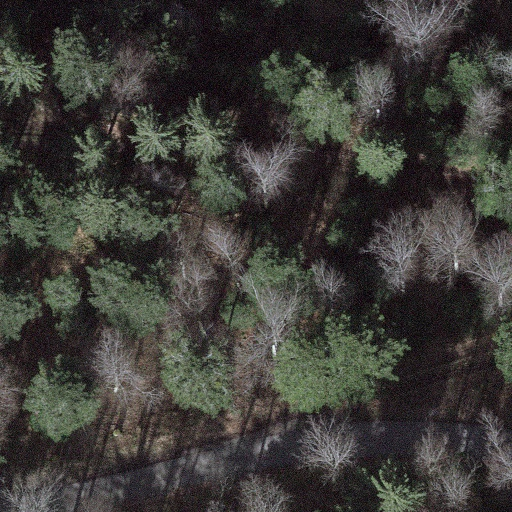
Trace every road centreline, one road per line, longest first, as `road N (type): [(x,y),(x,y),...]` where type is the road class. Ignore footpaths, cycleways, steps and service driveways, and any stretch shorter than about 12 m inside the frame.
road 1 (unclassified): [(511,445),(385,437),(304,445),(19,511)]
road 2 (track): [(212,463),(339,391),(511,340)]
